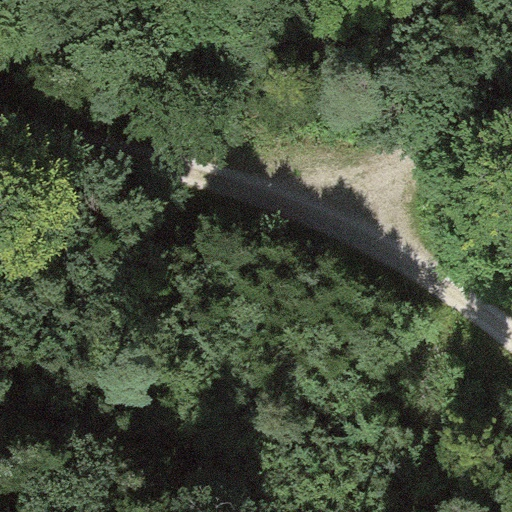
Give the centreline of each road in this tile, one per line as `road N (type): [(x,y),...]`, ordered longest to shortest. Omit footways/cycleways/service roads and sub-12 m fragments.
road 1 (track): [(0,135),(174,171),(326,218),(415,268),(511,348)]
road 2 (track): [(326,218),(360,171),(421,126),(511,98)]
